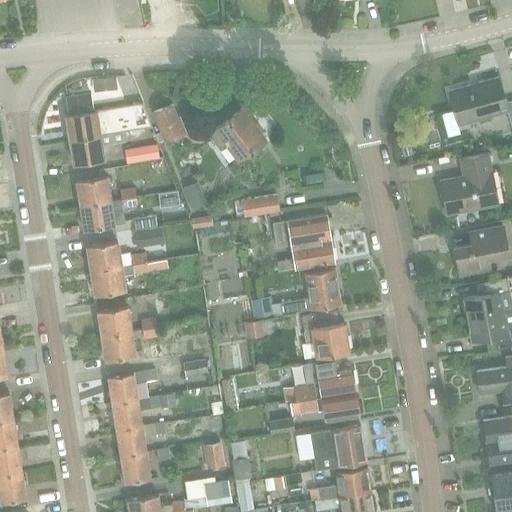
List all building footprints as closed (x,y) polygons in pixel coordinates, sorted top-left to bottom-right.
[(115,75),(103,77),(105,89),(117,87),(115,75)] [(511,99),(505,101),(498,76),(448,90),(458,124),(506,110),(511,127),(511,130),(511,99)] [(68,114),(65,114),(69,139),(125,129),(148,125),(149,125),(139,102),(121,105),(95,110),(92,110),(90,99),(86,100),(86,94),(70,96),(71,102),(66,103),(68,114)] [(163,140),(184,132),(178,117),(176,117),(171,105),(153,112),(163,140)] [(238,157),(264,137),(252,122),(255,119),(245,106),(216,128),(217,129),(210,135),(220,148),(227,143),(238,157)] [(103,158),(100,144),(127,140),(125,129),(69,139),(73,163),(103,158)] [(157,143),(125,149),(127,162),(159,157),(157,143)] [(447,213),(497,203),(487,152),(459,158),(463,175),(440,179),(447,213)] [(320,164),(299,169),(302,179),(323,174),(320,164)] [(105,174),(76,179),(79,203),(109,198),(105,174)] [(197,182),(183,188),(190,207),(204,202),(197,182)] [(134,186),(119,188),(121,198),(136,195),(134,186)] [(176,189),(158,192),(160,205),(178,202),(176,189)] [(242,215),(277,208),(274,193),(239,199),(242,215)] [(136,195),(121,198),(122,207),(137,205),(136,195)] [(109,199),(79,204),(83,228),(124,222),(122,207),(121,198),(109,199)] [(278,270),(333,261),(325,213),(272,222),(276,245),(291,243),(293,258),(277,261),(278,270)] [(154,214),(134,217),(136,228),(156,225),(154,214)] [(487,258),(507,254),(502,224),(472,230),(474,242),(453,246),(458,274),(489,267),(487,258)] [(138,246),(162,242),(159,226),(135,230),(138,246)] [(116,239),(86,244),(90,269),(145,260),(144,250),(130,252),(130,251),(118,252),(116,239)] [(145,260),(90,269),(94,294),(124,289),(121,275),(122,275),(122,274),(147,270),(167,268),(166,257),(145,260)] [(295,310),(340,302),(334,267),(304,271),(309,296),(271,303),(270,295),(250,298),(253,319),(273,315),(296,311),(295,310)] [(506,312),(505,311),(504,311),(502,300),(510,296),(506,277),(482,281),(485,293),(463,297),(467,319),(506,312)] [(305,341),(301,341),(304,356),(348,349),(343,321),(333,322),(331,308),(301,313),(305,341)] [(139,309),(97,315),(101,343),(144,337),(139,309)] [(511,345),(511,310),(506,312),(467,319),(472,341),(493,337),(496,348),(511,345)] [(199,316),(189,317),(191,329),(201,328),(199,316)] [(253,319),(243,321),(246,337),(264,335),(261,319),(261,317),(253,319)] [(201,328),(191,329),(193,341),(203,340),(201,328)] [(144,337),(101,343),(105,369),(148,363),(144,337)] [(504,413),(511,411),(511,353),(504,355),(505,366),(476,370),(479,393),(501,390),(504,413)] [(350,365),(339,367),(337,356),(302,362),(303,366),(305,382),(293,384),(295,399),(289,400),(289,401),(355,390),(350,365)] [(148,363),(105,369),(109,396),(152,389),(148,363)] [(5,366),(0,366),(0,390),(8,389),(5,366)] [(207,368),(197,369),(199,381),(209,380),(207,368)] [(224,378),(221,378),(227,409),(237,407),(231,376),(224,378)] [(209,380),(199,381),(201,393),(211,392),(209,380)] [(8,389),(0,390),(0,412),(12,410),(8,389)] [(152,389),(109,396),(113,422),(156,415),(152,389)] [(289,401),(291,413),(324,407),(326,418),(358,412),(355,390),(289,401)] [(471,411),(491,409),(490,399),(470,401),(471,411)] [(12,410),(0,412),(0,434),(15,432),(12,410)] [(156,415),(113,422),(118,448),(160,441),(156,415)] [(294,429),(292,416),(268,420),(270,433),(294,429)] [(488,462),(511,459),(511,416),(483,420),(488,462)] [(216,420),(206,421),(208,433),(218,432),(216,420)] [(311,431),(317,468),(366,460),(360,423),(311,431)] [(15,432),(0,434),(0,455),(19,453),(15,432)] [(202,443),(207,467),(223,464),(219,440),(202,443)] [(160,441),(118,448),(122,476),(165,469),(160,441)] [(19,453),(0,455),(0,477),(22,474),(19,453)] [(234,482),(249,479),(248,476),(251,475),(249,456),(231,458),(234,482)] [(315,498),(371,489),(367,466),(335,471),(337,483),(318,486),(319,497),(315,497),(315,498)] [(511,470),(490,473),(495,509),(511,507),(511,470)] [(22,474),(0,477),(0,501),(26,497),(22,474)] [(281,474),(273,475),(275,488),(283,486),(281,474)] [(128,511),(157,511),(185,508),(230,501),(228,478),(203,482),(205,495),(183,498),(184,499),(171,501),(171,502),(157,504),(156,493),(126,498),(128,511)] [(239,510),(252,508),(251,500),(252,500),(249,479),(234,482),(239,510)] [(318,486),(309,487),(310,499),(315,498),(315,497),(319,497),(318,486)] [(374,511),(371,489),(315,498),(317,509),(341,505),(342,511),(374,511)]
